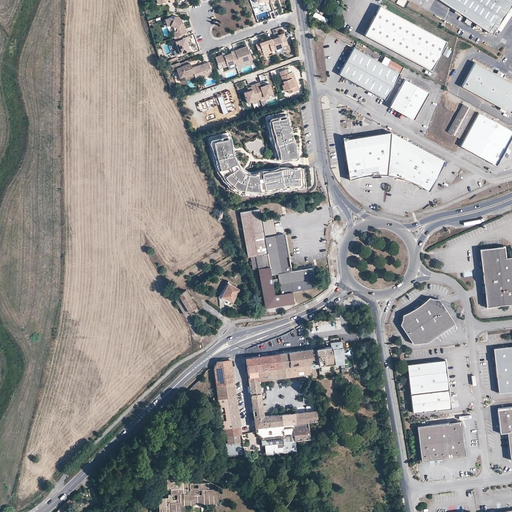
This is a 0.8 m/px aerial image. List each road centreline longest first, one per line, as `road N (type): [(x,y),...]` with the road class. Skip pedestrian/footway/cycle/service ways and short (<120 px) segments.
road 1 (unclassified): [(434,276),(459,285),(467,305),(488,481)]
road 2 (secondary): [(195,367),(42,511)]
road 3 (secondary): [(346,206),(324,171),(301,16)]
road 4 (unclassified): [(381,331),(407,490)]
road 5 (residential): [(301,16),(213,45),(198,13)]
road 6 (secondary): [(511,195),(396,227)]
